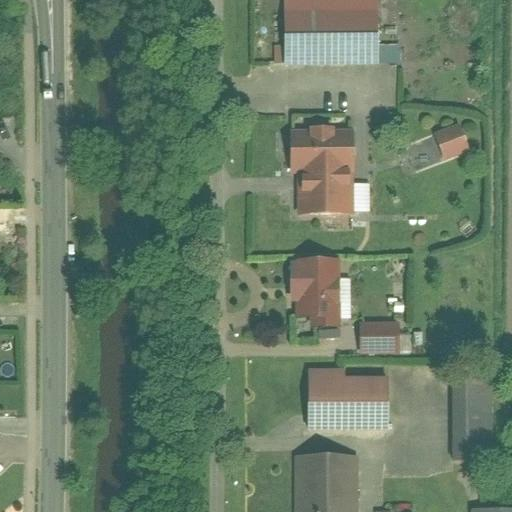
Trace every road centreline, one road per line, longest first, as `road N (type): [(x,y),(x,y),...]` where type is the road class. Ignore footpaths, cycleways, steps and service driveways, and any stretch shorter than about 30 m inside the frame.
road 1 (tertiary): [(50,511),(58,0)]
road 2 (unclassified): [(214,511),(217,0)]
